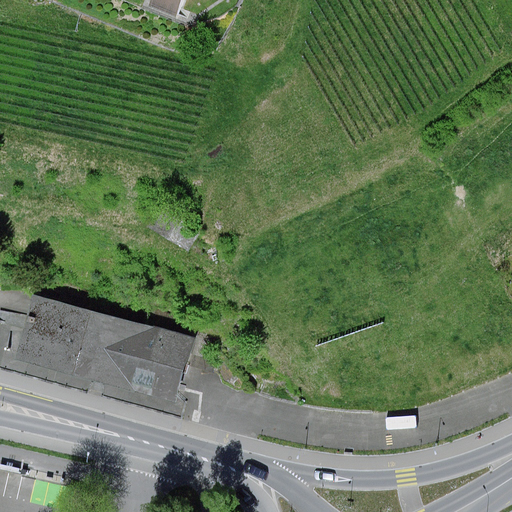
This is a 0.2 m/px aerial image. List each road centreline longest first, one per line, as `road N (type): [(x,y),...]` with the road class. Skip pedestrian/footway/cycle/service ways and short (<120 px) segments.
road 1 (secondary): [(511,459),(392,478),(283,474)]
road 2 (secondary): [(0,401),(217,459)]
